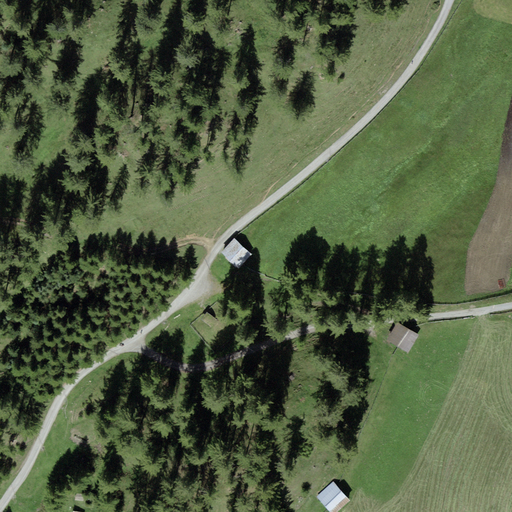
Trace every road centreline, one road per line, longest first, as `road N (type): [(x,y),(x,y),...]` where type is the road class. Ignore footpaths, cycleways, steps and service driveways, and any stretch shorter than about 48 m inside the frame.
road 1 (track): [(450,0),(390,93),(232,230),(176,304),(134,338)]
road 2 (track): [(134,338),(157,358),(191,369),(315,327),(511,306)]
road 3 (track): [(134,338),(61,397),(0,506)]
road 4 (track): [(216,249),(188,238),(127,255),(77,238)]
